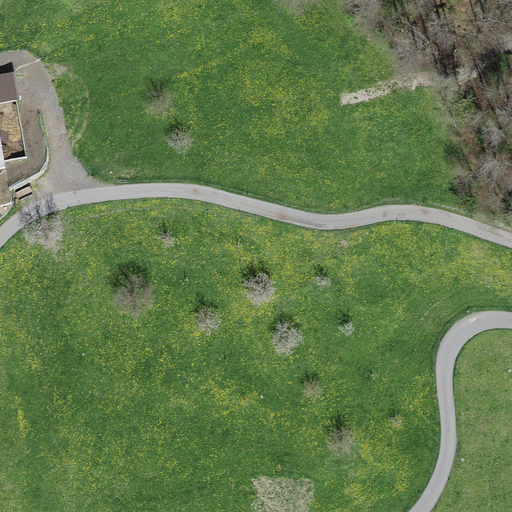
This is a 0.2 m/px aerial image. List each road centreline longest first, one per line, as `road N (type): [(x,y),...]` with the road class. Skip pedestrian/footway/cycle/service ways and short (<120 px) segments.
road 1 (unclassified): [(0,232),(59,201),(169,191),(312,226),(397,213),(511,244)]
road 2 (unclassified): [(511,323),(466,330),(441,370),(446,447),(437,488),(415,511)]
